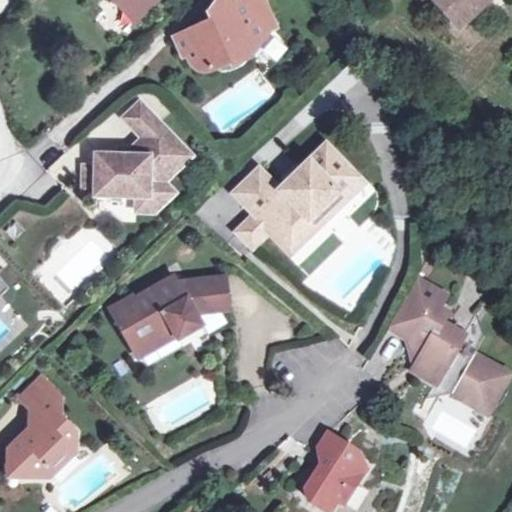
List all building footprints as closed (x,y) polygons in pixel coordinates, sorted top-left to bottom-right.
[(109,0),(133,24),(158,0),(109,0)] [(174,40),(183,59),(187,57),(187,59),(190,64),(192,67),(194,69),(196,70),(203,72),(209,73),(217,72),(226,68),(227,66),(230,64),(233,67),(242,55),(250,61),(272,30),(237,4),(231,0),(220,0),(208,17),(214,31),(202,37),(199,29),(174,40)] [(261,0),(248,0),(237,4),(272,30),(261,0)] [(432,0),(431,1),(458,30),(483,9),(475,0),(432,0)] [(492,0),(475,0),(483,9),(492,0)] [(264,65),(283,55),(276,42),(257,52),(264,65)] [(119,119),(140,139),(155,121),(134,103),(119,119)] [(190,153),(155,121),(140,139),(127,152),(126,156),(117,156),(94,155),(93,176),(81,175),(81,192),(93,192),(93,196),(134,198),(147,199),(164,180),(190,153)] [(342,197),(358,181),(326,148),(279,192),(258,169),(232,195),(255,219),(273,238),(283,248),(308,223),(316,231),(322,225),(324,227),(342,210),(341,209),(348,203),(342,197)] [(175,191),(164,180),(147,199),(134,198),(134,213),(152,214),(175,191)] [(364,187),(358,181),(342,197),(348,203),(364,187)] [(273,238),(255,219),(235,237),(254,257),(273,238)] [(308,223),(283,248),(290,256),(316,231),(308,223)] [(120,320),(116,322),(137,360),(177,336),(179,341),(202,327),(195,315),(229,310),(225,279),(176,286),(173,279),(134,302),(131,298),(114,308),(120,320)] [(492,397),(496,399),(509,379),(458,348),(464,339),(441,326),(447,316),(439,311),(445,299),(415,282),(387,330),(410,344),(407,347),(416,376),(435,387),(481,414),(492,397)] [(120,320),(114,308),(110,310),(116,322),(120,320)] [(27,408),(48,387),(40,378),(18,399),(27,408)] [(61,400),(48,387),(27,408),(39,420),(6,449),(7,458),(27,479),(50,480),(48,467),(62,454),(74,456),(75,435),(51,409),(61,400)] [(425,426),(467,449),(485,418),(443,394),(425,426)] [(492,397),(481,414),(486,418),(496,399),(492,397)] [(346,487),(357,488),(367,473),(354,464),(360,456),(329,435),(318,451),(326,457),(305,488),(308,503),(321,511),(330,511),(336,503),(346,487)] [(27,479),(7,458),(6,480),(27,479)] [(346,487),(336,503),(344,508),(357,488),(346,487)]
